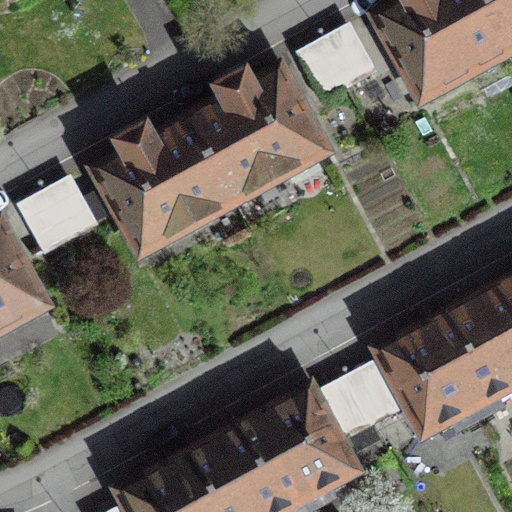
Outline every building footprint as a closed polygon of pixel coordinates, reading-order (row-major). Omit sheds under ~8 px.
[(378,17),(422,98),(511,48),(511,46),(486,0),(404,0),(406,2),(378,17)] [(511,0),(486,0),(511,46),(511,0)] [(343,42),(315,57),(301,65),(321,102),(378,71),(358,33),(343,42)] [(188,121),(232,201),(323,151),(279,72),(252,87),(245,74),(231,82),(217,89),(224,102),(188,121)] [(97,171),(141,251),(232,201),(188,121),(152,141),(145,128),(132,136),(118,143),(125,156),(97,171)] [(77,188),(20,220),(42,260),(100,229),(77,188)] [(0,328),(42,305),(0,227),(0,328)] [(511,279),(498,287),(475,300),(511,369),(511,279)] [(511,383),(511,369),(475,300),(451,313),(427,326),(477,418),(501,405),(495,393),(511,383)] [(477,418),(427,326),(404,338),(381,351),(424,431),(450,417),(456,429),(477,418)] [(364,369),(341,382),(329,388),(350,429),(396,406),(373,363),(364,369)] [(352,470),(308,390),(285,403),(262,416),(312,507),(333,496),(326,484),(352,470)] [(303,511),(312,507),(262,416),(239,428),(215,441),(253,511),(274,511),(282,508),(283,511),(303,511)] [(253,511),(215,441),(192,454),(168,466),(193,511),(253,511)] [(193,511),(168,466),(145,479),(121,492),(132,511),(193,511)]
